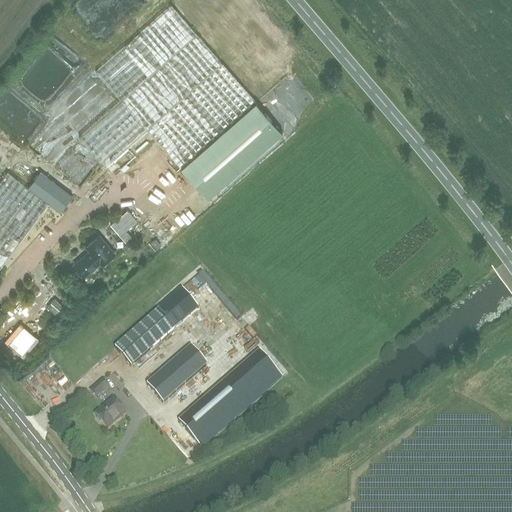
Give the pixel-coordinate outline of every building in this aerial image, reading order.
[(96,71),(121,100),(79,137),(104,166),(147,129),(181,168),(256,103),(256,102),(171,5),(96,71)] [(207,198),(283,132),(256,103),(181,168),(207,198)] [(136,142),(114,167),(116,169),(119,166),(125,171),(145,149),(136,142)] [(165,156),(159,160),(163,166),(169,162),(165,156)] [(68,163),(55,179),(71,191),(87,171),(76,163),(73,167),(68,163)] [(0,170),(0,268),(47,205),(26,190),(0,170)] [(49,203),(60,212),(72,196),(40,172),(26,190),(47,205),(49,203)] [(137,223),(157,244),(188,216),(179,206),(170,215),(159,203),(137,223)] [(127,210),(111,225),(126,242),(132,237),(126,231),(137,221),(127,210)] [(86,244),(90,249),(100,261),(102,262),(114,251),(99,233),(86,244)] [(84,274),(100,261),(90,249),(74,263),(84,274)] [(142,260),(145,255),(137,250),(134,255),(142,260)] [(63,260),(56,262),(57,269),(65,268),(63,260)] [(175,328),(159,310),(115,348),(131,367),(175,328)] [(179,327),(187,322),(183,317),(176,321),(179,327)] [(147,385),(163,404),(207,365),(191,347),(147,385)] [(57,376),(61,372),(52,364),(48,369),(57,376)] [(31,376),(41,392),(45,389),(41,382),(43,381),(37,372),(31,376)] [(230,378),(178,422),(194,440),(245,396),(230,378)] [(91,391),(96,397),(108,386),(103,380),(91,391)] [(102,422),(108,428),(125,413),(113,399),(95,414),(97,416),(97,418),(100,422),(102,422)]
